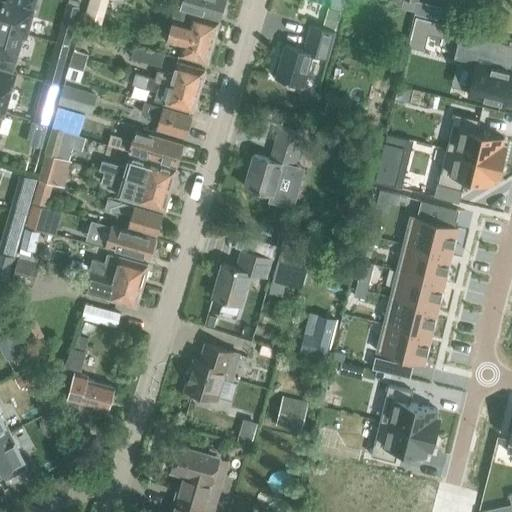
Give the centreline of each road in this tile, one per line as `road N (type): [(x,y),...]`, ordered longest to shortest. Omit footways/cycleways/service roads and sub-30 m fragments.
road 1 (unclassified): [(105,511),(258,0)]
road 2 (residential): [(479,374),(448,511)]
road 3 (residential): [(511,240),(479,374)]
